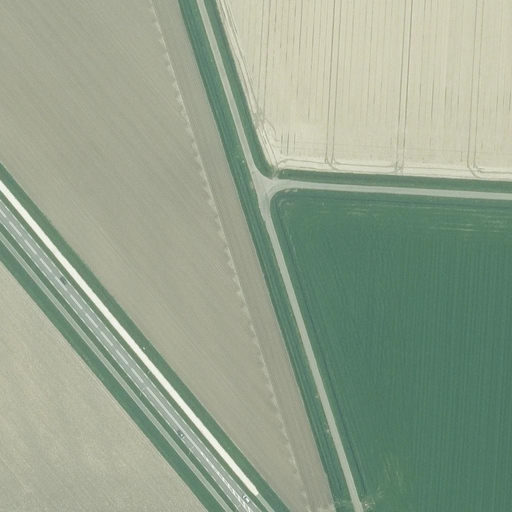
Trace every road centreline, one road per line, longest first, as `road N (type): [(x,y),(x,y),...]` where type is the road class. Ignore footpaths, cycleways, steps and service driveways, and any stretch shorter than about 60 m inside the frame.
road 1 (primary): [(246,511),(0,215)]
road 2 (unclassified): [(359,511),(257,184)]
road 3 (unclassified): [(511,192),(257,184)]
road 4 (unclassified): [(257,184),(199,0)]
